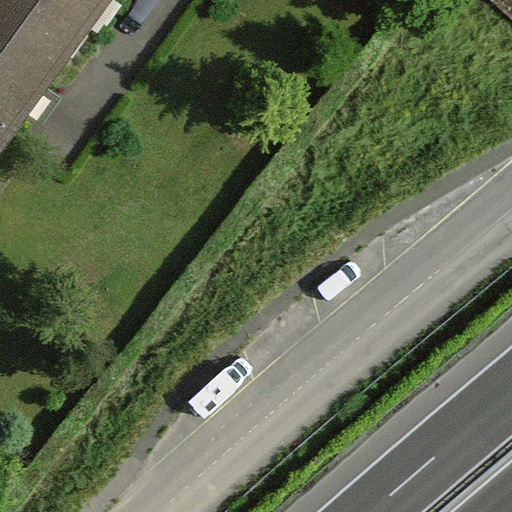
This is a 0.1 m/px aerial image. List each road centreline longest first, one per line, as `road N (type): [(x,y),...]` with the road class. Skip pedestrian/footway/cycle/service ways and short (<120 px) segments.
road 1 (unclassified): [(511,201),(169,511)]
road 2 (motorway): [(511,392),(373,511)]
